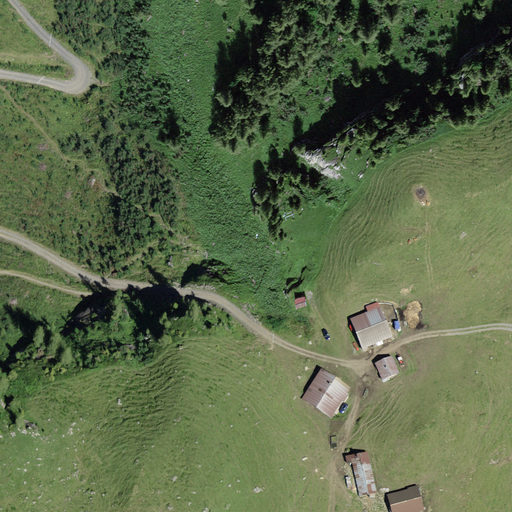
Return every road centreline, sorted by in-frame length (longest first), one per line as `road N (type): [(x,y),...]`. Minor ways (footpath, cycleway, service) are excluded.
road 1 (track): [(363,363),(281,345),(199,293),(97,284)]
road 2 (track): [(0,74),(69,88),(83,72),(10,0)]
road 3 (track): [(511,329),(414,339),(363,363)]
